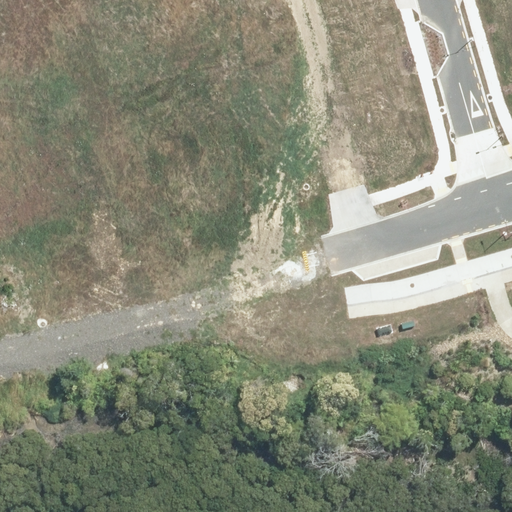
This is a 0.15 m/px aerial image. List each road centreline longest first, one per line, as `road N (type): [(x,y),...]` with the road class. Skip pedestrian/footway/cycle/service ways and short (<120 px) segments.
road 1 (residential): [(40,0),(111,220),(129,253),(157,272),(219,270),(494,197)]
road 2 (residential): [(494,197),(437,0)]
